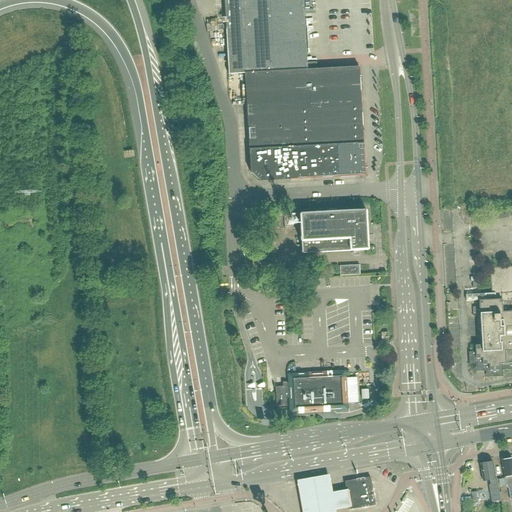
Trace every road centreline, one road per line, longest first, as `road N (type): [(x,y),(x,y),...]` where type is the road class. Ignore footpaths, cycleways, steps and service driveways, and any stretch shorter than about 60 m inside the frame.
road 1 (motorway): [(64,0),(112,35),(137,86),(201,459)]
road 2 (motorway): [(204,394),(129,0)]
road 3 (residential): [(401,190),(235,196),(230,130),(187,0)]
road 4 (tertiary): [(401,190),(416,425)]
road 5 (tertiary): [(434,422),(417,189)]
road 6 (secondary): [(211,482),(427,447)]
road 7 (secondary): [(201,459),(60,484),(0,504)]
road 8 (secondary): [(42,511),(211,482)]
road 9 (secondary): [(416,425),(276,447)]
road 10 (tertiary): [(417,189),(410,88),(397,51)]
road 11 (tertiary): [(397,51),(401,190)]
